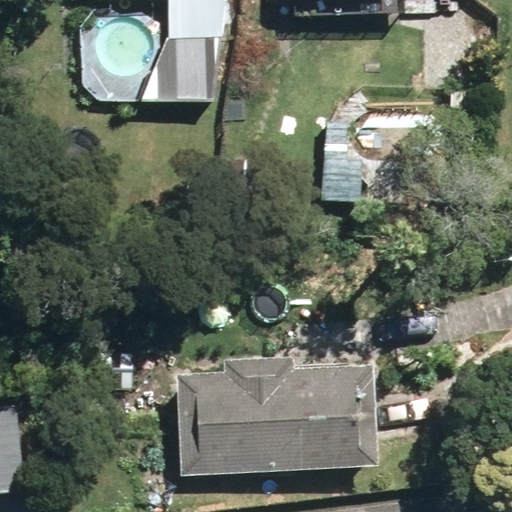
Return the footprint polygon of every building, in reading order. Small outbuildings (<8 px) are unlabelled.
[(170,0),(173,30),(147,95),(222,95),(231,0),(170,0)] [(238,55),(244,56),(244,51),(249,52),(249,35),(246,35),(246,29),(239,29),(238,55)] [(435,87),(457,88),(458,67),(436,66),(435,87)] [(186,366),(191,470),(392,458),(386,353),(307,358),(306,348),(239,352),(240,363),(186,366)] [(0,492),(27,491),(21,403),(0,404),(0,492)]
